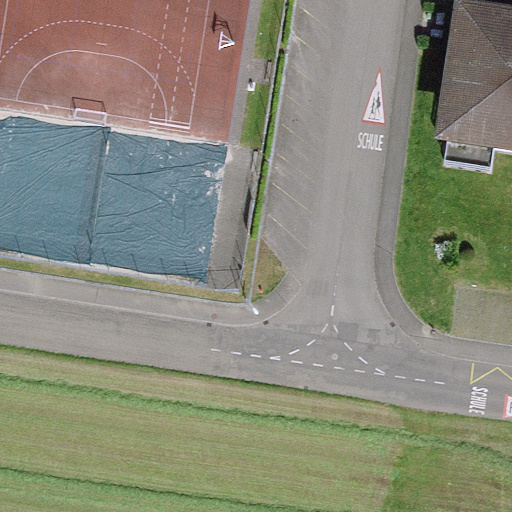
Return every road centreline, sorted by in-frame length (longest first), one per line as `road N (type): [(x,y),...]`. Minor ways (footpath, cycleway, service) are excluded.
road 1 (residential): [(314,365),(370,0)]
road 2 (residential): [(314,365),(0,314)]
road 3 (residential): [(511,393),(314,365)]
